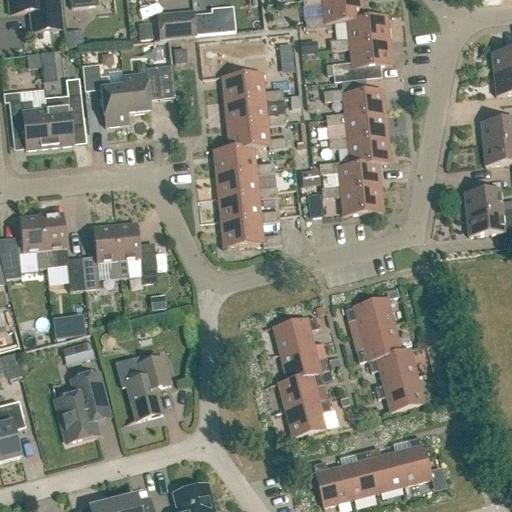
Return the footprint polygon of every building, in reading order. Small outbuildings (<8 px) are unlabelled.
[(45,6),(43,0),(9,0),(10,2),(8,2),(9,18),(29,15),(31,35),(61,32),(58,5),(45,6)] [(69,0),(70,12),(98,9),(96,0),(69,0)] [(321,2),(344,0),(302,0),(303,10),(322,8),(321,2)] [(364,22),(361,0),(344,0),(321,2),(322,8),(323,21),(305,23),(306,33),(325,31),(325,27),(346,25),(346,24),(364,22)] [(160,43),(196,40),(193,14),(157,18),(160,43)] [(194,19),(196,39),(214,37),(212,17),(194,19)] [(389,44),(387,19),(364,22),(346,24),(346,25),(348,43),(330,45),(331,54),(349,53),(349,48),(389,44)] [(294,41),(278,42),(279,62),(295,61),(294,41)] [(380,70),(392,69),(389,44),(349,48),(349,53),(350,66),(326,69),(327,80),(333,79),(334,86),(342,86),(367,83),(381,82),(380,70)] [(317,56),(316,46),(300,48),(301,58),(317,56)] [(174,67),(187,66),(185,52),(173,54),(174,67)] [(493,78),(511,75),(511,53),(491,56),(493,78)] [(43,70),(57,68),(56,57),(41,59),(43,70)] [(29,70),(41,69),(40,58),(28,59),(29,70)] [(123,79),(128,127),(129,127),(128,117),(150,114),(148,98),(158,97),(159,102),(175,100),(172,68),(145,71),(145,65),(136,66),(137,78),(123,79)] [(128,127),(123,79),(122,79),(123,90),(109,91),(108,80),(100,81),(98,67),(82,69),(84,93),(100,91),(105,130),(128,127)] [(511,75),(493,78),(495,100),(511,98),(511,75)] [(264,101),(265,105),(283,103),(282,94),(264,95),(262,76),(221,80),(224,105),(264,101)] [(44,102),(46,113),(49,151),(73,149),(70,124),(83,122),(79,83),(65,84),(66,100),(44,102)] [(343,104),(344,117),(345,123),(385,119),(383,94),(368,96),(367,83),(342,86),(343,93),(323,95),(324,105),(343,104)] [(49,151),(46,113),(33,115),(32,104),(21,105),(20,96),(3,98),(4,108),(9,107),(12,136),(23,135),(26,154),(49,151)] [(266,119),(265,105),(264,101),(224,105),(226,129),(267,125),(267,129),(285,127),(284,117),(266,119)] [(387,142),(385,119),(345,123),(344,117),(326,119),(327,129),(345,127),(347,141),(348,146),(387,142)] [(482,148),(511,145),(511,122),(480,126),(482,148)] [(269,143),(267,129),(267,125),(226,129),(229,152),(229,153),(253,150),(253,151),(268,149),(268,153),(288,151),(287,141),(269,143)] [(390,167),(387,142),(348,146),(347,141),(328,143),(329,153),(348,151),(350,169),(350,170),(378,167),(378,168),(390,167)] [(511,145),(482,148),(484,170),(511,167),(511,145)] [(255,169),(253,151),(253,150),(229,153),(229,152),(213,154),(215,178),(256,174),(256,179),(274,177),(273,167),(255,169)] [(350,170),(350,169),(339,170),(338,166),(319,168),(320,178),(338,176),(339,190),(340,195),(381,191),(378,168),(378,167),(350,170)] [(258,193),(256,179),(256,174),(215,178),(218,202),(258,198),(258,203),(277,201),(276,191),(258,193)] [(309,174),(301,175),(302,185),(310,184),(309,174)] [(383,215),(381,191),(340,195),(339,190),(321,192),(322,202),(340,200),(342,219),(383,215)] [(466,219),(511,213),(511,204),(501,206),(499,193),(463,197),(466,219)] [(260,217),(258,203),(258,198),(218,202),(220,226),(260,222),(261,227),(279,225),(278,215),(260,217)] [(307,199),(310,222),(323,220),(320,198),(307,199)] [(511,213),(466,219),(468,241),(511,236),(511,213)] [(63,217),(41,220),(46,272),(67,270),(66,264),(68,264),(63,217)] [(38,273),(46,272),(41,220),(18,222),(22,258),(36,256),(38,273)] [(262,241),(261,227),(260,222),(220,226),(223,251),(262,247),(262,251),(282,249),(281,239),(262,241)] [(137,227),(114,230),(120,283),(129,282),(127,265),(140,263),(143,288),(157,286),(154,255),(140,256),(137,227)] [(93,232),(96,261),(82,262),(85,294),(100,293),(98,268),(110,267),(111,284),(120,283),(114,230),(93,232)] [(21,281),(18,250),(0,252),(0,261),(5,283),(21,281)] [(70,296),(85,294),(82,262),(68,264),(66,264),(67,270),(70,296)] [(360,338),(394,329),(387,302),(353,311),(345,313),(348,325),(356,323),(360,338)] [(279,359),(314,350),(310,335),(318,333),(315,321),(307,323),(306,323),(272,331),(279,359)] [(69,327),(54,329),(56,342),(71,340),(69,327)] [(401,356),(401,355),(394,329),(360,338),(364,353),(355,355),(359,367),(367,365),(367,366),(368,366),(367,365),(401,356)] [(66,349),(71,370),(100,362),(95,342),(66,349)] [(320,377),(321,377),(321,376),(329,374),(326,362),(317,364),(314,350),(279,359),(286,385),(320,377)] [(370,377),(379,375),(382,389),(417,380),(409,353),(401,355),(401,356),(367,365),(368,366),(370,377)] [(10,383),(21,380),(15,357),(3,360),(10,383)] [(163,419),(156,393),(171,389),(164,361),(148,365),(136,368),(140,382),(125,386),(135,425),(122,428),(123,429),(163,419)] [(340,371),(338,362),(328,365),(330,374),(340,371)] [(97,439),(94,426),(109,422),(97,377),(71,384),(75,399),(55,404),(66,447),(97,439)] [(323,388),(320,377),(286,385),(277,387),(285,414),(319,405),(315,391),(323,388)] [(390,417),(424,407),(417,380),(382,389),(383,389),(374,392),(378,404),(386,401),(390,417)] [(170,410),(183,406),(178,389),(165,393),(170,410)] [(327,403),(319,405),(285,414),(292,442),(326,433),(322,417),(330,415),(327,403)] [(0,410),(0,466),(21,461),(14,435),(25,432),(19,406),(0,410)] [(394,456),(403,490),(431,483),(422,449),(421,449),(419,441),(407,444),(409,452),(394,456)] [(403,490),(394,456),(380,460),(378,452),(366,455),(377,497),(403,490)] [(350,504),(377,497),(366,455),(354,458),(356,466),(341,470),(350,504)] [(350,504),(341,470),(326,474),(324,466),(312,469),(314,477),(317,489),(323,511),(350,504)] [(308,479),(305,479),(309,491),(311,491),(317,489),(314,477),(308,479)] [(212,511),(212,509),(207,489),(173,498),(176,511),(212,511)] [(136,499),(112,505),(114,511),(151,511),(149,504),(138,507),(136,499)]
